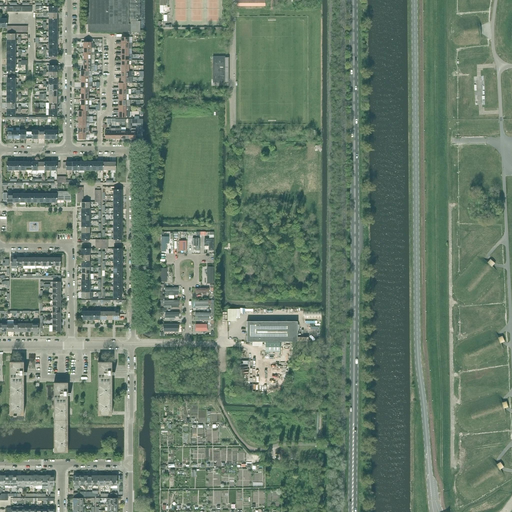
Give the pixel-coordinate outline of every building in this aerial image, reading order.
[(85,0),(85,24),(86,24),(88,24),(88,32),(90,32),(130,32),(131,18),(139,18),(139,0),(85,0)] [(480,26),(480,23),(458,26),(459,38),(481,35),(481,34),(481,32),(480,26)] [(225,83),(225,56),(213,56),(213,83),(225,83)] [(244,153),(256,153),(257,144),(245,143),(244,153)] [(210,246),(210,250),(214,250),(214,239),(205,239),(205,246),(210,246)] [(488,262),(486,260),(461,288),(470,296),(495,268),(492,266),(488,262)] [(236,309),(228,309),(228,321),(236,321),(236,309)] [(321,310),(303,310),(303,320),(321,320),(321,310)] [(247,341),(297,341),(297,321),(247,321),(247,341)] [(502,346),(501,344),(498,337),(498,336),(497,335),(463,350),(468,361),(502,346)] [(24,362),(23,361),(10,361),(10,362),(11,362),(11,414),(10,414),(10,415),(11,415),(11,420),(10,420),(23,420),(23,415),(24,415),(24,414),(22,414),(22,388),(22,374),(24,374),(25,373),(25,372),(25,371),(24,370),(22,370),(22,362),(24,362)] [(110,362),(112,362),(98,362),(99,362),(99,414),(98,415),(112,415),(112,414),(110,414),(110,377),(112,377),(112,374),(113,373),(113,371),(112,370),(110,370),(110,362)] [(66,383),(68,383),(68,382),(54,382),(54,383),(55,383),(55,428),(55,450),(55,451),(54,451),(54,452),(68,452),(68,451),(66,451),(66,395),(68,395),(70,394),(68,391),(66,391),(66,383)] [(505,411),(504,408),(502,403),(502,402),(502,400),(501,400),(465,411),(469,423),(505,411)] [(502,472),(500,470),(500,469),(497,464),(496,463),(495,462),(465,482),(471,492),(502,472)]
